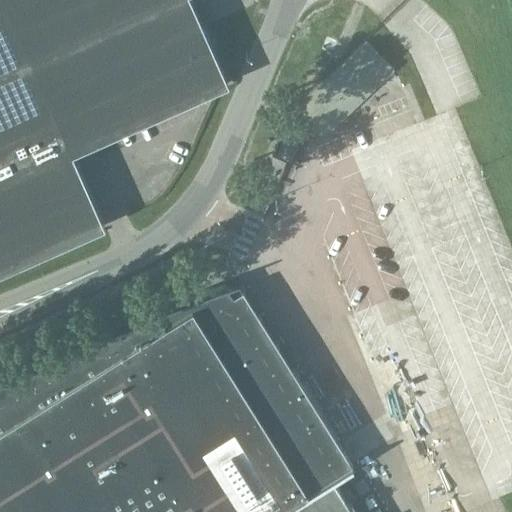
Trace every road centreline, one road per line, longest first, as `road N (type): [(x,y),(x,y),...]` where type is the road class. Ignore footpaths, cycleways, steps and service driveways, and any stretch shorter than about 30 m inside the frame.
road 1 (tertiary): [(0,314),(132,255),(195,202),(288,0)]
road 2 (unknown): [(277,251),(327,325),(416,511)]
